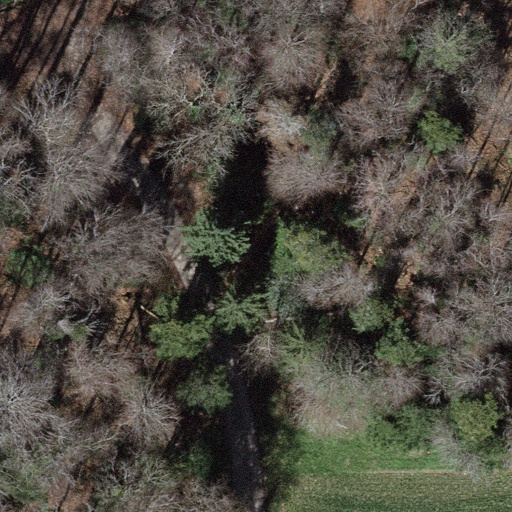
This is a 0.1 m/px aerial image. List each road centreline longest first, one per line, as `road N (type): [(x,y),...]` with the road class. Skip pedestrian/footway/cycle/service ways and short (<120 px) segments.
road 1 (track): [(259,511),(237,370),(213,297),(166,208)]
road 2 (track): [(93,0),(85,68),(102,122),(166,208)]
